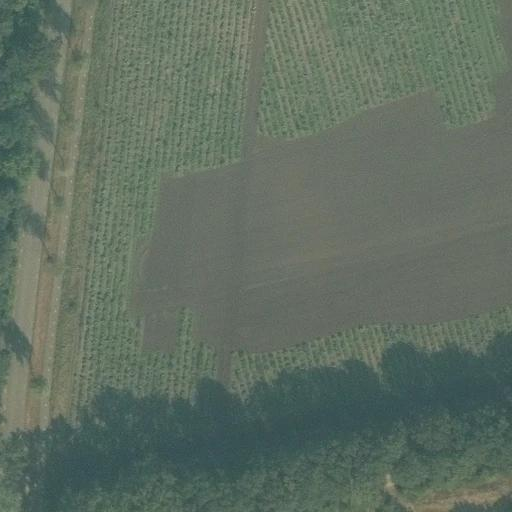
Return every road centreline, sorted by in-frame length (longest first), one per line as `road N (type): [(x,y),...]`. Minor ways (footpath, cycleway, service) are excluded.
road 1 (tertiary): [(7,511),(58,0)]
road 2 (track): [(511,452),(259,511)]
